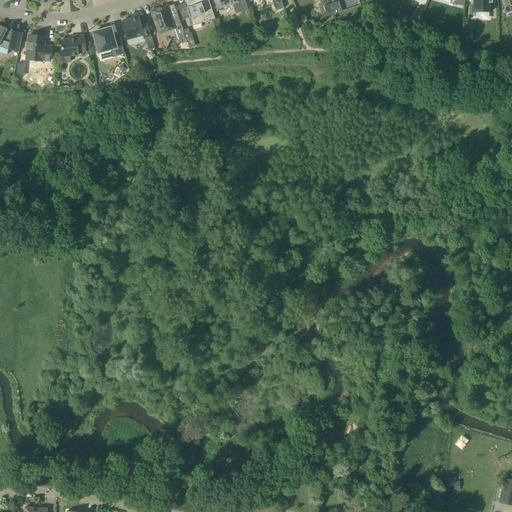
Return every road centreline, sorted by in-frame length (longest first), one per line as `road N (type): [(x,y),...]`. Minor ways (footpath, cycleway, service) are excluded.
road 1 (track): [(511,66),(483,51),(372,48),(168,63),(46,148),(0,169)]
road 2 (residential): [(161,511),(41,489),(0,496)]
road 3 (residential): [(127,2),(76,18),(0,7)]
